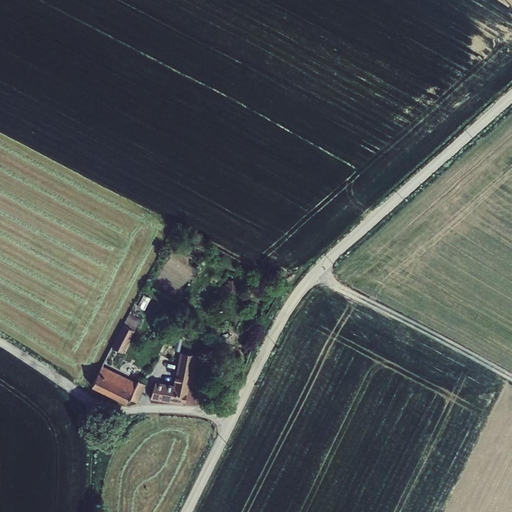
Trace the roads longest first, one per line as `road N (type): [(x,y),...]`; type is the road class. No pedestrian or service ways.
road 1 (unclassified): [(511,100),(307,285),(233,418)]
road 2 (residential): [(0,344),(102,409),(233,418)]
road 3 (track): [(0,352),(50,387),(81,425),(82,511)]
